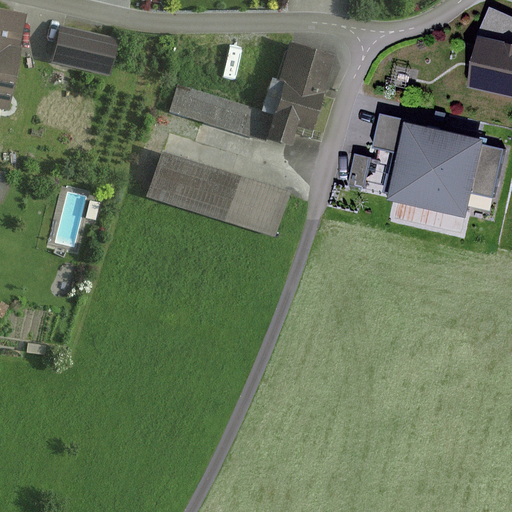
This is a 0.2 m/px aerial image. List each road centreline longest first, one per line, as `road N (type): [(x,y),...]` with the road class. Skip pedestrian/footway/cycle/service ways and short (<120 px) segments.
road 1 (track): [(188,511),(238,420),(285,302),(366,34)]
road 2 (residential): [(366,34),(317,23),(184,24),(43,0)]
